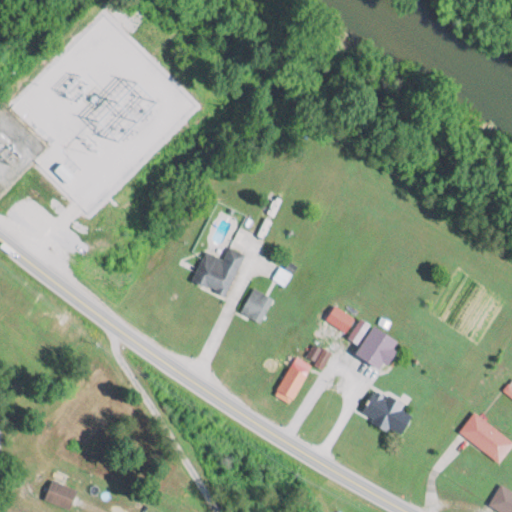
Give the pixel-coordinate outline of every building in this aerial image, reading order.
[(122,64),(134,54),(113,27),(100,37),(122,64)] [(82,102),(46,67),(38,75),(74,110),(82,102)] [(156,131),(163,122),(132,99),(126,108),(156,131)] [(107,130),(147,163),(153,156),(113,123),(107,130)] [(88,152),(121,182),(127,175),(93,146),(88,152)] [(111,200),(73,166),(67,173),(105,207),(111,200)] [(56,226),(72,206),(52,190),(36,210),(56,226)] [(125,269),(129,260),(88,244),(85,252),(125,269)] [(224,297),(242,253),(227,247),(222,259),(203,251),(190,282),(224,297)] [(259,324),(272,299),(251,289),(239,313),(259,324)] [(379,371),(397,343),(369,325),(351,352),(379,371)] [(310,365),(293,356),(272,395),(288,404),(310,365)] [(511,379),(510,379),(502,389),(511,397),(511,379)] [(412,412),(374,388),(359,412),(397,436),(412,412)] [(496,463),(511,443),(511,442),(472,411),(457,431),(496,463)] [(73,490),(48,480),(40,499),(65,510),(73,490)] [(495,511),(511,511),(511,492),(498,484),(484,505),(495,511)]
